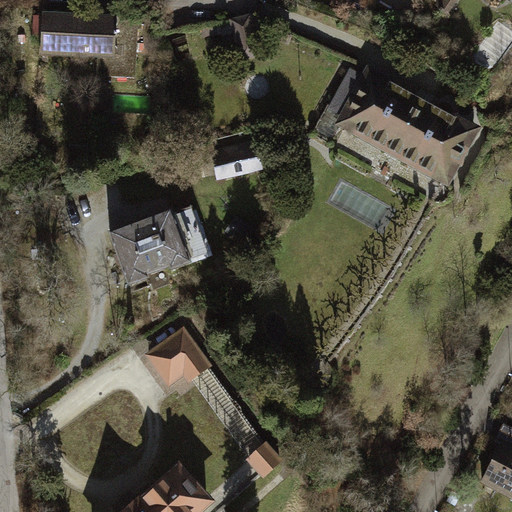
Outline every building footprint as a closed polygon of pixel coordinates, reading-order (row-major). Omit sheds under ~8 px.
[(486,0),(502,10),(508,0),(486,0)] [(49,9),(46,57),(121,62),(124,14),(49,9)] [(255,16),(234,22),(245,64),(266,58),(255,16)] [(318,132),(331,139),(337,128),(450,192),(482,135),(369,72),(365,78),(353,71),(318,132)] [(217,152),(223,182),(245,178),(266,174),(260,143),(217,152)] [(110,235),(131,290),(191,268),(188,262),(205,256),(189,213),(174,218),(172,212),(110,235)] [(151,356),(175,388),(194,374),(258,461),(274,482),(295,466),(191,327),(151,356)] [(511,443),(511,451),(494,485),(511,494),(511,434),(508,441),(511,443)] [(212,511),(178,473),(133,511),(212,511)]
